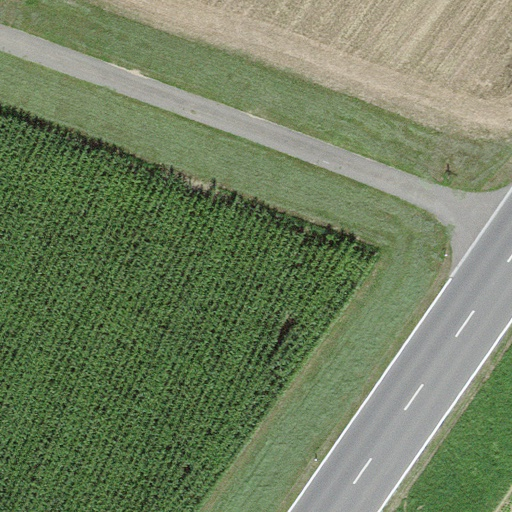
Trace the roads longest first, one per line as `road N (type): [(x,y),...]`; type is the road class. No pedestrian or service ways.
road 1 (track): [(0,41),(511,226)]
road 2 (tertiary): [(511,255),(334,511)]
